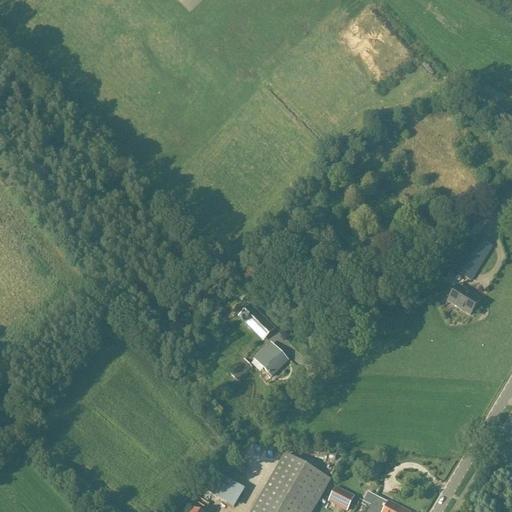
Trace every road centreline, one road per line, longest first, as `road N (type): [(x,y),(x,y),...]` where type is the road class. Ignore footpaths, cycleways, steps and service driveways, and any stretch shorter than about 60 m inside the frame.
road 1 (track): [(172,511),(457,231)]
road 2 (unclassified): [(118,511),(0,400)]
road 3 (secondary): [(437,511),(511,388)]
